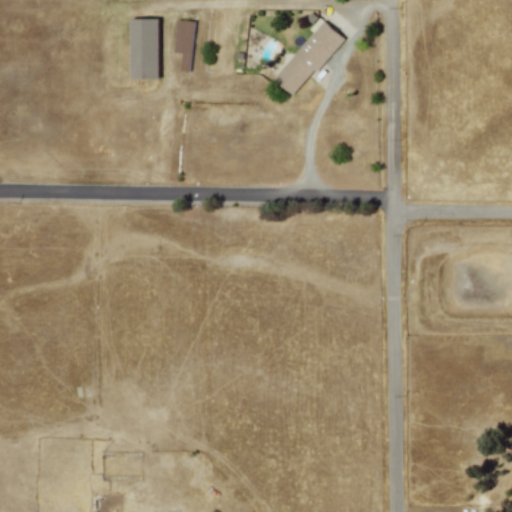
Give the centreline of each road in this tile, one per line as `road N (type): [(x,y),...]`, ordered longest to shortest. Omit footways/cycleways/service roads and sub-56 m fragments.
road 1 (residential): [(394,511),(392,213)]
road 2 (residential): [(392,213),(511,213)]
